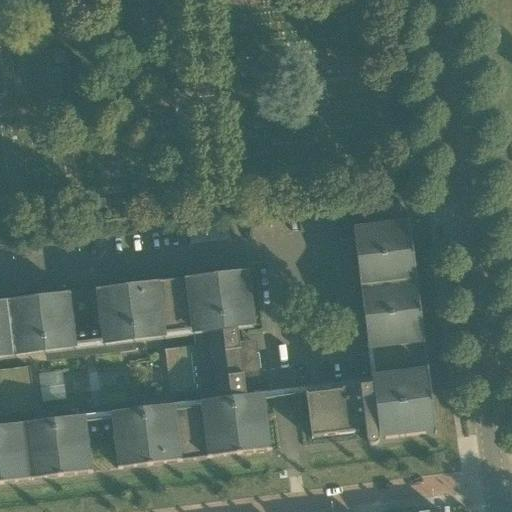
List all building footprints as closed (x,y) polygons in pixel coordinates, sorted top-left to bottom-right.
[(0,0),(0,9),(20,8),(19,0),(0,0)] [(382,416),(385,440),(434,434),(435,435),(436,435),(415,267),(409,221),(408,221),(408,223),(358,229),(361,252),(360,252),(362,268),(363,268),(368,312),(367,312),(369,327),(370,327),(376,371),(375,371),(376,381),(377,381),(380,403),(379,403),(380,417),(382,416)] [(227,233),(187,238),(189,253),(229,248),(227,233)] [(249,273),(249,272),(95,291),(95,292),(96,292),(102,342),(103,342),(104,348),(120,346),(119,340),(192,330),(194,347),(164,350),(170,395),(200,392),(202,408),(129,417),(128,411),(112,413),(113,419),(112,419),(118,469),(117,469),(117,470),(271,451),(271,450),(270,450),(264,400),(246,403),(247,407),(240,408),(239,402),(232,403),(231,398),(246,397),(238,331),(223,333),(223,328),(230,328),(229,322),(236,321),(237,325),(254,323),(248,273),(249,273)] [(70,294),(0,302),(0,354),(59,347),(60,353),(75,351),(75,345),(76,345),(69,295),(70,295),(70,294)] [(0,427),(2,427),(0,417),(35,412),(29,367),(0,371),(0,427)] [(281,397),(286,384),(282,382),(286,373),(276,369),(268,392),(281,397)] [(358,426),(365,425),(375,424),(370,387),(341,391),(341,392),(307,396),(307,395),(306,395),(311,440),(313,439),(312,438),(313,438),(359,433),(358,426)] [(0,484),(93,473),(93,472),(92,472),(85,422),(84,423),(83,416),(68,418),(69,424),(0,433),(0,484)]
